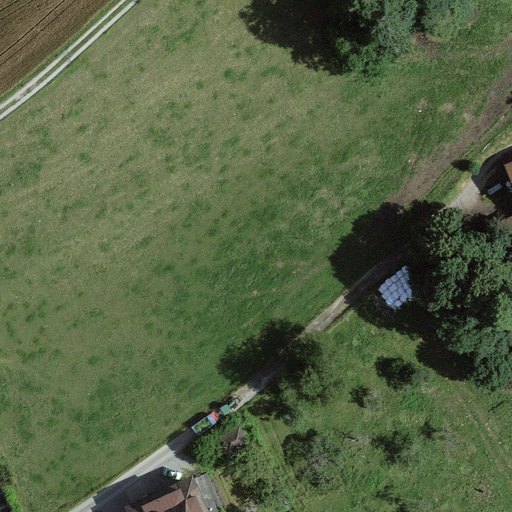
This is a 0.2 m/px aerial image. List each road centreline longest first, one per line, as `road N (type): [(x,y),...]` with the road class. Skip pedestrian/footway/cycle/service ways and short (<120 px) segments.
road 1 (unclassified): [(88,511),(231,407),(511,154)]
road 2 (track): [(0,113),(131,0)]
